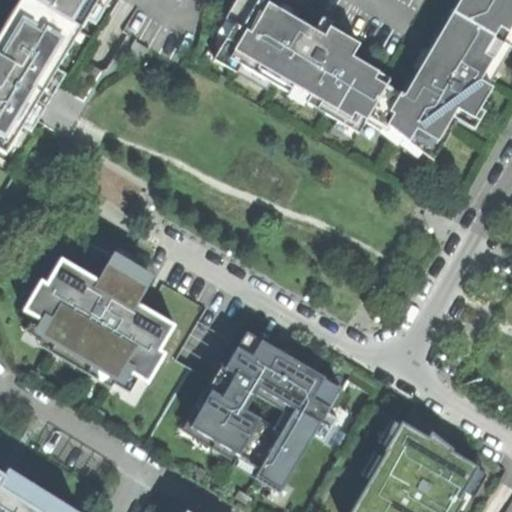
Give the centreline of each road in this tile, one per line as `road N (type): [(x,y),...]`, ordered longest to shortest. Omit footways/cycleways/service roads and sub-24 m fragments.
road 1 (residential): [(390,369),(159,239)]
road 2 (residential): [(511,168),(390,369)]
road 3 (residential): [(390,369),(511,440)]
